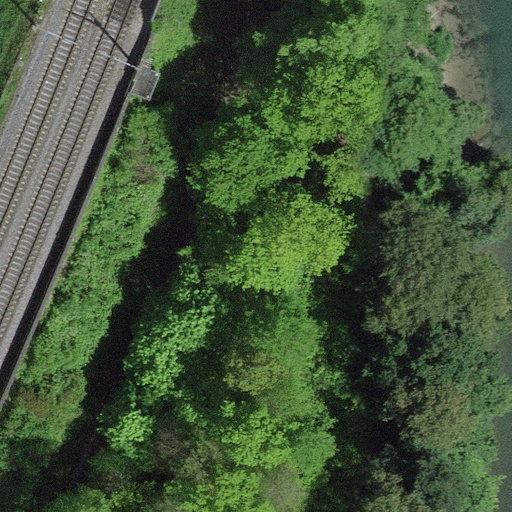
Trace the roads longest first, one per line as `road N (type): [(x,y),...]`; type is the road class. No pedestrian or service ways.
road 1 (track): [(66,511),(213,190),(247,0)]
road 2 (track): [(395,0),(430,101),(428,268),(408,511)]
